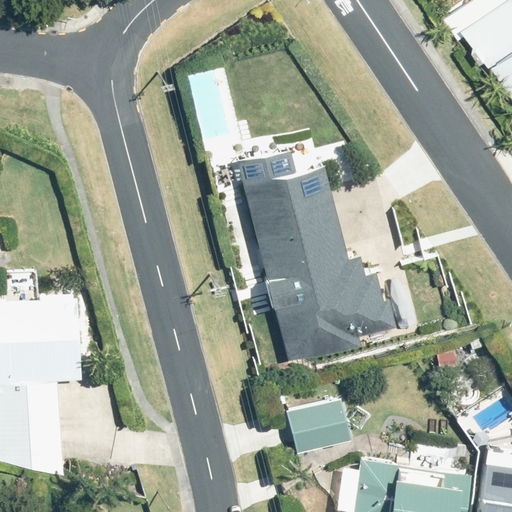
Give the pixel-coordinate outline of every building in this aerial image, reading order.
[(511,0),(509,0),(505,3),(503,0),(473,0),(483,16),(460,32),(487,71),(490,70),(511,100),(511,0)] [(283,138),(232,151),(285,351),(354,333),(352,325),(389,315),(382,287),(376,289),(368,259),(358,262),(352,241),(342,244),(318,152),(288,160),(283,138)] [(33,280),(34,284),(0,286),(0,453),(59,463),(52,367),(78,366),(70,277),(33,280)] [(336,389),(283,403),(295,447),(347,433),(336,389)] [(348,511),(487,511),(490,495),(494,462),(355,445),(347,511),(348,511)] [(511,511),(511,497),(490,495),(487,511),(511,511)]
